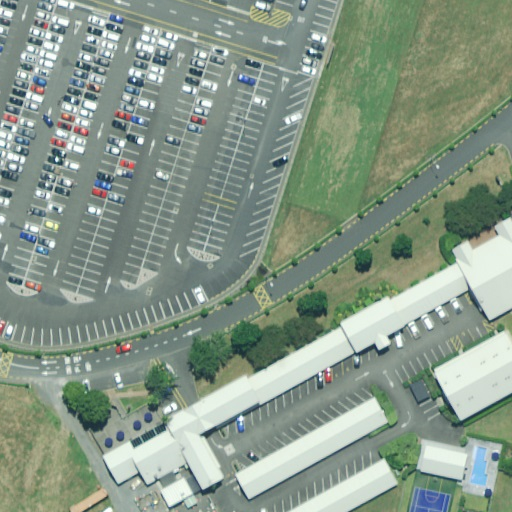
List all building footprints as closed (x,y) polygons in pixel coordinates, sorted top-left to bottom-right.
[(459,261),(207,399),(221,425),(474,284),(492,317),(511,305),(511,214),(495,224),(499,232),(479,244),(474,235),(452,247),(459,261)] [(511,329),(437,369),(464,422),(511,397),(511,329)] [(392,421),(379,398),(237,477),(249,500),(392,421)] [(206,433),(221,425),(207,399),(191,407),(206,433)] [(231,477),(206,433),(191,407),(168,418),(171,423),(106,457),(120,482),(144,470),(149,481),(192,459),(208,489),(231,477)] [(470,452),(430,443),(424,469),(464,478),(470,452)] [(347,511),(402,483),(388,458),(287,511),(347,511)] [(186,478),(162,493),(171,509),(195,494),(186,478)]
